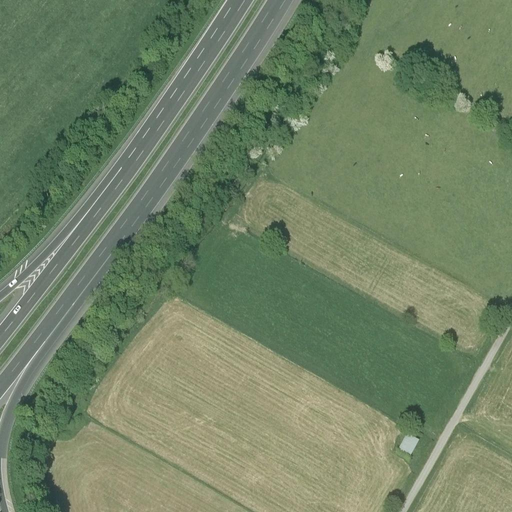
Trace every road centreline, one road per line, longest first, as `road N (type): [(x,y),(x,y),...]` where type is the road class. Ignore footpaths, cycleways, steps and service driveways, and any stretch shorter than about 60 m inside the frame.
road 1 (motorway): [(174,109),(0,337)]
road 2 (motorway): [(124,229),(274,0)]
road 3 (motorway): [(174,109),(0,300)]
road 4 (motorway): [(0,435),(15,396),(124,229)]
road 5 (track): [(403,511),(511,318)]
road 6 (motorway): [(0,386),(124,229)]
road 7 (motorway): [(246,0),(174,109)]
